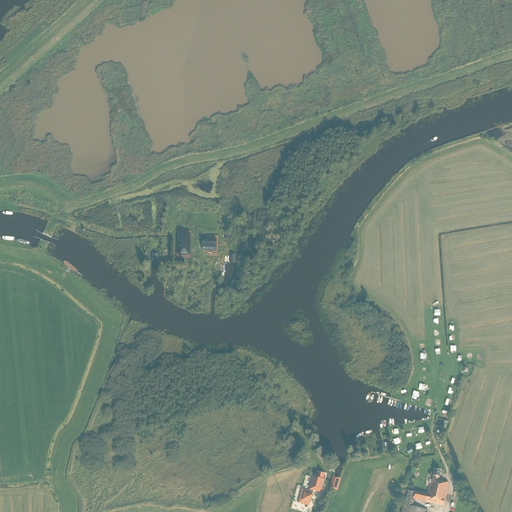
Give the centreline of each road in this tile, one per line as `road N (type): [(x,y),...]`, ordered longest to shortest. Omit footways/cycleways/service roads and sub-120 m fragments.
road 1 (track): [(511,55),(253,147),(169,166),(77,205),(60,201)]
road 2 (track): [(92,0),(0,84)]
